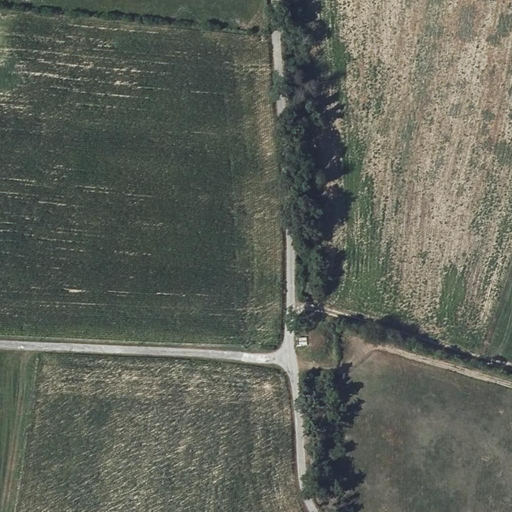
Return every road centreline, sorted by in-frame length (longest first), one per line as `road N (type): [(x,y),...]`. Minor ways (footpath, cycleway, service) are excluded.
road 1 (unclassified): [(270,0),(282,358)]
road 2 (unclassified): [(282,358),(0,341)]
road 3 (track): [(511,368),(286,303)]
road 4 (unclassified): [(282,358),(300,501),(309,511)]
